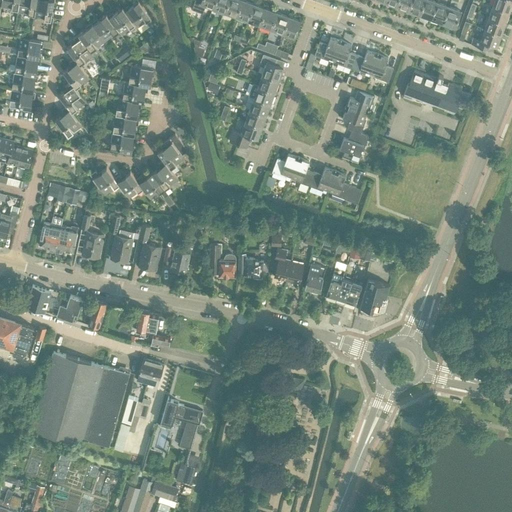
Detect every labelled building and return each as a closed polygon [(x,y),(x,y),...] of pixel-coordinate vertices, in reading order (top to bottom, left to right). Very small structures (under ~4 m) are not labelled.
[(17,10),(18,0),(1,0),(0,7),(17,10)] [(34,15),(36,0),(18,0),(17,10),(17,13),(34,15)] [(36,0),(34,15),(33,18),(51,21),(53,0),(36,0)] [(123,9),(134,25),(136,28),(145,21),(149,26),(154,23),(137,0),(129,6),(129,5),(123,9)] [(194,0),(191,8),(203,13),(205,5),(212,7),(214,0),(194,0)] [(223,12),(227,0),(214,0),(212,7),(223,12)] [(235,16),(240,0),(227,0),(223,12),(235,16)] [(247,20),(253,3),(244,0),(240,0),(235,16),(247,20)] [(407,11),(410,0),(397,0),(395,6),(407,11)] [(418,15),(423,0),(410,0),(407,11),(418,15)] [(430,19),(436,2),(430,0),(423,0),(418,15),(430,19)] [(509,12),(511,0),(494,0),(492,6),(509,12)] [(442,23),(448,6),(436,2),(430,19),(442,23)] [(259,25),(265,7),(253,3),(247,20),(259,25)] [(448,6),(442,23),(454,28),(460,11),(448,6)] [(505,23),(509,12),(492,6),(488,17),(505,23)] [(134,25),(123,9),(122,7),(114,13),(113,12),(107,16),(118,31),(121,35),(134,25)] [(270,29),(276,12),(265,7),(259,25),(270,29)] [(282,33),(288,16),(276,12),(270,29),(282,33)] [(118,31),(107,16),(106,14),(98,20),(97,18),(90,23),(104,42),(118,31)] [(288,16),(282,33),(294,37),(300,20),(288,16)] [(500,35),(505,23),(488,17),(484,29),(500,35)] [(464,21),(460,33),(465,35),(469,23),(464,21)] [(96,47),(104,42),(90,23),(86,26),(87,28),(78,34),(93,54),(94,56),(100,53),(96,47)] [(491,45),(494,46),(496,47),(500,35),(484,29),(480,39),(474,36),(471,43),(489,49),(491,45)] [(79,64),(93,54),(78,34),(73,37),(75,41),(66,47),(74,58),(74,57),(79,64)] [(333,60),(340,40),(330,36),(327,44),(319,41),(314,55),(328,60),(328,58),(333,60)] [(17,54),(39,58),(40,48),(42,48),(43,41),(19,37),(17,54)] [(350,68),(355,54),(348,51),(351,44),(340,40),(333,60),(338,61),(337,63),(350,68)] [(199,46),(194,47),(196,55),(202,57),(205,48),(199,46)] [(217,48),(213,58),(219,60),(223,50),(217,48)] [(275,54),(287,58),(289,52),(277,48),(275,54)] [(369,73),(377,53),(366,49),(363,57),(355,54),(350,68),(364,73),(365,71),(369,73)] [(121,50),(115,55),(120,62),(126,57),(121,50)] [(310,69),(315,55),(314,55),(310,53),(305,68),(310,69)] [(377,53),(369,73),(374,75),(373,76),(387,82),(393,67),(384,65),(387,57),(377,53)] [(40,58),(39,58),(17,54),(14,71),(36,74),(37,64),(39,65),(40,58)] [(263,54),(259,65),(264,67),(262,74),(279,80),(283,68),(274,65),(276,59),(263,54)] [(89,78),(79,64),(74,57),(74,58),(69,61),(71,65),(62,71),(70,81),(75,88),(76,88),(89,78)] [(128,82),(148,85),(150,86),(151,75),(153,76),(154,69),(131,65),(128,82)] [(413,93),(430,100),(438,78),(437,78),(414,69),(410,82),(408,81),(403,94),(404,94),(411,96),(413,93)] [(37,75),(36,74),(14,71),(12,88),(33,91),(35,81),(36,81),(37,75)] [(438,78),(430,100),(447,106),(446,108),(455,111),(457,104),(465,107),(470,94),(460,90),(462,87),(448,82),(448,83),(441,81),(443,75),(439,73),(437,78),(438,78)] [(262,74),(258,86),(275,92),(279,80),(262,74)] [(86,102),(76,88),(75,88),(70,81),(65,85),(67,88),(58,94),(66,105),(66,104),(72,112),(72,111),(86,102)] [(148,85),(128,82),(125,81),(122,98),(141,101),(143,101),(145,91),(147,92),(148,85)] [(210,81),(207,89),(217,92),(219,85),(210,81)] [(252,84),(248,95),(253,97),(270,103),(275,92),(258,86),(252,84)] [(100,87),(99,94),(107,95),(108,88),(100,87)] [(35,92),(33,91),(12,88),(9,105),(31,108),(32,98),(34,98),(35,92)] [(345,107),(365,114),(367,110),(369,110),(374,96),(360,91),(357,99),(349,96),(345,107)] [(122,98),(118,97),(115,114),(137,118),(138,107),(140,108),(141,101),(122,98)] [(253,97),(249,109),(266,115),(270,103),(253,97)] [(82,125),(72,111),(72,112),(66,104),(66,105),(61,108),(63,111),(55,118),(68,136),(82,125)] [(364,119),(365,114),(345,107),(341,117),(349,120),(346,128),(351,130),(360,133),(365,120),(364,119)] [(249,109),(245,121),(262,127),(266,115),(249,109)] [(139,118),(137,118),(115,114),(113,131),(134,134),(136,124),(137,124),(139,118)] [(233,130),(229,141),(246,148),(251,136),(257,138),(262,127),(245,121),(240,133),(233,130)] [(368,136),(360,133),(351,130),(347,139),(343,137),(339,148),(343,150),(340,156),(357,162),(359,155),(360,150),(362,151),(368,136)] [(136,135),(134,134),(113,131),(110,148),(131,151),(133,141),(135,141),(136,135)] [(157,151),(163,159),(163,158),(170,169),(171,168),(184,158),(181,154),(187,150),(174,133),(163,141),(166,145),(157,151)] [(0,161),(7,163),(13,140),(3,138),(0,148),(0,161)] [(17,166),(22,147),(13,144),(14,140),(13,140),(7,163),(17,166)] [(22,147),(17,166),(28,168),(32,149),(22,147)] [(290,177),(298,157),(287,154),(284,161),(276,158),(271,172),(285,177),(286,176),(290,177)] [(308,186),(313,172),(305,169),(308,161),(298,157),(290,177),(295,179),(294,181),(308,186)] [(178,179),(171,168),(170,169),(163,158),(163,159),(157,162),(160,165),(151,172),(164,189),(178,179)] [(114,177),(106,166),(97,173),(95,169),(89,174),(105,194),(119,184),(114,177)] [(327,191),(335,171),(324,167),(321,175),(313,172),(308,186),(322,191),(322,189),(327,191)] [(135,178),(130,170),(121,176),(119,173),(114,177),(119,184),(129,198),(142,188),(143,188),(135,178)] [(335,171),(327,191),(332,192),(331,194),(356,204),(362,189),(342,182),(345,175),(335,171)] [(143,188),(142,188),(150,200),(160,193),(163,198),(168,194),(164,189),(151,172),(143,177),(141,174),(135,178),(143,188)] [(20,179),(19,186),(23,187),(26,188),(28,181),(24,181),(20,179)] [(51,182),(47,195),(57,197),(56,199),(63,201),(67,202),(70,186),(51,182)] [(70,186),(67,202),(76,204),(77,199),(80,189),(70,186)] [(80,189),(77,199),(86,201),(88,191),(80,189)] [(0,218),(0,219),(0,238),(5,239),(8,228),(14,229),(18,214),(20,207),(19,207),(12,205),(10,212),(10,214),(2,212),(0,218)] [(198,211),(198,222),(208,222),(208,212),(198,211)] [(90,215),(84,214),(82,228),(88,229),(90,215)] [(110,232),(116,233),(119,216),(114,215),(110,232)] [(39,245),(47,247),(51,231),(48,231),(50,221),(44,220),(43,222),(39,245)] [(59,232),(61,226),(61,225),(52,223),(52,222),(50,221),(48,231),(51,231),(47,247),(49,247),(48,249),(55,251),(59,232)] [(149,226),(141,224),(138,240),(146,242),(149,226)] [(68,235),(64,250),(73,252),(78,227),(71,225),(71,228),(70,228),(69,235),(68,235)] [(69,235),(70,228),(61,226),(59,232),(55,251),(62,252),(63,250),(64,250),(68,235),(69,235)] [(87,231),(82,254),(99,258),(104,235),(87,231)] [(132,238),(115,235),(111,258),(127,261),(132,238)] [(286,279),(290,260),(283,259),(286,250),(279,248),(279,246),(280,246),(280,236),(271,235),(270,245),(277,246),(274,259),(277,260),(273,276),(286,279)] [(304,242),(312,244),(314,237),(306,235),(304,242)] [(323,237),(321,247),(327,248),(336,250),(338,241),(329,239),(323,237)] [(336,250),(336,252),(340,253),(342,248),(350,251),(352,245),(338,241),(336,250)] [(219,264),(218,274),(218,276),(236,277),(236,260),(236,257),(235,254),(232,252),(228,252),(226,254),(224,256),(224,260),(220,259),(220,243),(210,242),(210,262),(213,262),(213,264),(219,264)] [(161,247),(144,243),(138,267),(155,270),(161,247)] [(350,251),(348,256),(359,259),(359,258),(362,247),(352,245),(350,251)] [(163,260),(162,263),(169,265),(169,264),(171,252),(173,247),(166,246),(163,260)] [(362,247),(359,258),(370,261),(373,249),(362,246),(362,247)] [(171,252),(169,264),(171,264),(170,269),(186,272),(190,252),(174,249),(173,253),(171,252)] [(238,263),(237,272),(244,273),(243,275),(253,276),(255,278),(260,278),(262,276),(263,260),(254,260),(254,258),(246,257),(246,252),(239,252),(238,263)] [(290,260),(286,279),(298,282),(303,263),(290,260)] [(322,283),(324,274),(325,267),(310,263),(308,270),(304,287),(318,290),(320,282),(322,283)] [(342,277),(344,272),(334,268),(326,293),(335,297),(342,277)] [(351,281),(342,277),(335,297),(345,300),(351,281)] [(360,307),(360,309),(362,311),(365,312),(368,313),(371,314),(374,314),(377,313),(377,311),(378,311),(381,298),(384,299),(384,298),(385,298),(388,284),(367,278),(359,306),(360,307)] [(351,281),(345,300),(354,303),(361,284),(351,281)] [(21,303),(22,303),(26,305),(26,306),(45,312),(52,291),(33,285),(28,298),(23,297),(21,303)] [(67,305),(61,303),(59,309),(57,314),(75,321),(83,298),(71,294),(67,305)] [(89,315),(90,316),(88,324),(91,325),(98,327),(107,303),(95,299),(91,310),(89,310),(88,313),(89,315)] [(140,309),(136,329),(155,332),(159,314),(149,312),(149,311),(140,309)] [(0,340),(11,344),(9,350),(24,355),(26,349),(27,349),(32,334),(30,333),(33,326),(19,321),(0,314),(0,340)] [(39,325),(35,336),(38,337),(42,339),(46,327),(39,325)] [(154,333),(151,344),(159,346),(159,343),(169,345),(171,337),(161,335),(154,333)] [(59,348),(56,347),(45,383),(54,386),(51,393),(54,394),(52,400),(50,399),(47,408),(50,408),(48,414),(45,413),(43,422),(45,423),(43,428),(41,428),(40,429),(64,436),(83,375),(96,379),(101,361),(98,360),(101,354),(61,341),(59,348)] [(147,383),(153,360),(143,357),(138,372),(137,380),(147,383)] [(153,360),(147,383),(154,385),(156,378),(159,378),(163,363),(153,360)] [(290,377),(289,377),(278,374),(275,384),(299,390),(302,380),(301,380),(301,379),(291,376),(290,377)] [(168,396),(160,424),(171,427),(174,416),(187,420),(179,445),(180,445),(190,448),(192,441),(197,423),(199,424),(203,410),(178,403),(179,401),(168,398),(169,396),(168,396)] [(129,397),(122,421),(130,423),(133,414),(139,416),(145,417),(149,404),(142,403),(141,402),(142,401),(138,400),(129,397)] [(114,448),(122,450),(130,425),(121,423),(114,448)] [(191,483),(196,466),(185,463),(183,469),(180,468),(177,479),(191,483)] [(155,481),(151,493),(173,500),(177,488),(170,486),(171,482),(158,477),(156,481),(155,481)] [(144,511),(151,493),(155,481),(154,481),(154,482),(150,481),(143,479),(140,489),(129,485),(120,511),(144,511)] [(32,510),(30,511),(41,511),(37,510),(45,486),(37,484),(36,489),(32,501),(34,502),(33,504),(31,508),(31,510),(32,510)] [(0,499),(0,511),(6,511),(10,503),(9,502),(12,492),(13,490),(7,488),(6,490),(3,500),(0,499)] [(10,503),(6,511),(17,511),(20,506),(20,504),(20,501),(22,497),(13,494),(10,503)] [(22,507),(19,511),(30,511),(32,510),(31,510),(31,508),(33,504),(26,502),(25,508),(22,507)]
